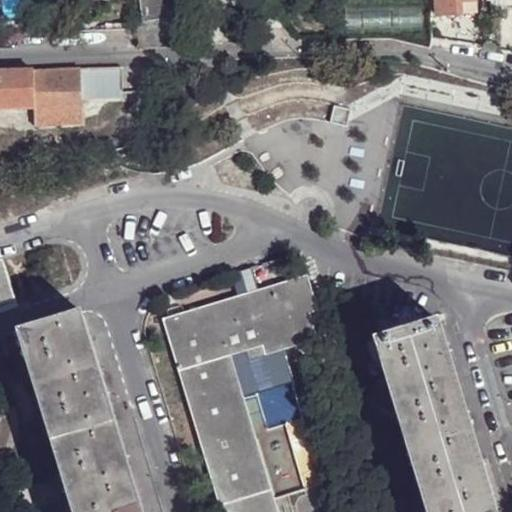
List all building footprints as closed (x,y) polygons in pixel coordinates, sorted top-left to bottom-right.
[(133,0),(136,25),(142,24),(138,0),(133,0)] [(138,0),(142,24),(192,17),(189,0),(138,0)] [(346,0),(346,8),(420,10),(420,0),(346,0)] [(511,0),(486,0),(487,2),(490,3),(491,11),(511,11),(511,0)] [(436,16),(461,15),(460,3),(436,5),(436,16)] [(460,3),(461,15),(475,13),(475,3),(460,3)] [(419,37),(420,10),(346,8),(345,35),(419,37)] [(81,69),(79,70),(80,100),(122,98),(120,68),(81,69)] [(32,71),(34,109),(81,107),(80,100),(79,70),(32,71)] [(0,72),(0,110),(1,111),(34,109),(32,71),(0,72)] [(81,107),(1,111),(1,128),(82,125),(81,107)] [(0,312),(17,307),(3,262),(0,263),(0,312)] [(260,328),(304,315),(320,310),(309,276),(165,320),(223,511),(279,511),(232,356),(249,351),(265,346),(260,328)] [(143,511),(137,492),(126,457),(83,314),(21,332),(76,511),(143,511)] [(312,342),(304,315),(260,328),(265,346),(267,355),(312,342)] [(497,511),(493,497),(482,460),(439,320),(378,338),(429,511),(497,511)] [(267,355),(265,346),(249,351),(252,360),(267,355)] [(132,455),(126,457),(137,492),(143,490),(132,455)] [(487,458),(482,460),(493,497),(498,496),(487,458)]
